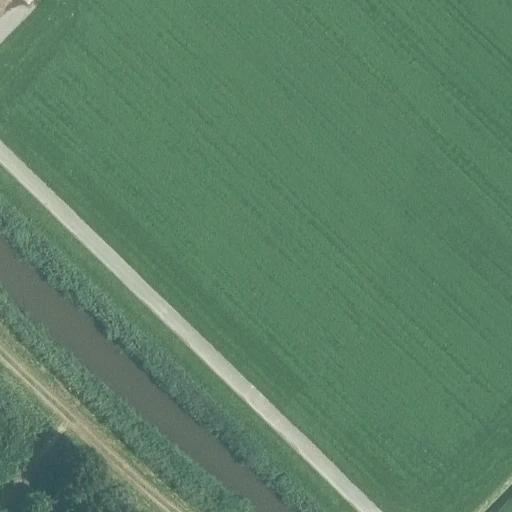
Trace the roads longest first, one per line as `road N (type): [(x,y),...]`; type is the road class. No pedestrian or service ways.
road 1 (track): [(0,149),(376,511)]
road 2 (track): [(0,351),(166,511)]
